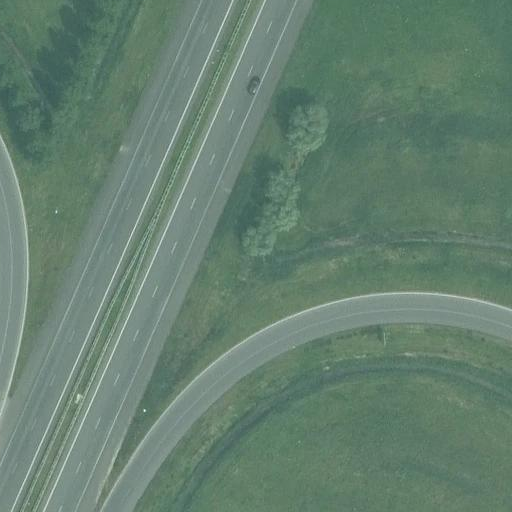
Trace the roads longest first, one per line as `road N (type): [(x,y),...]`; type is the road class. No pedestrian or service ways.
road 1 (motorway): [(57,511),(279,0)]
road 2 (motorway): [(215,0),(0,497)]
road 3 (motorway): [(108,511),(177,409),(263,339),(315,316),(381,303),(431,301),(511,319)]
road 4 (motorway): [(0,155),(21,283),(0,390)]
